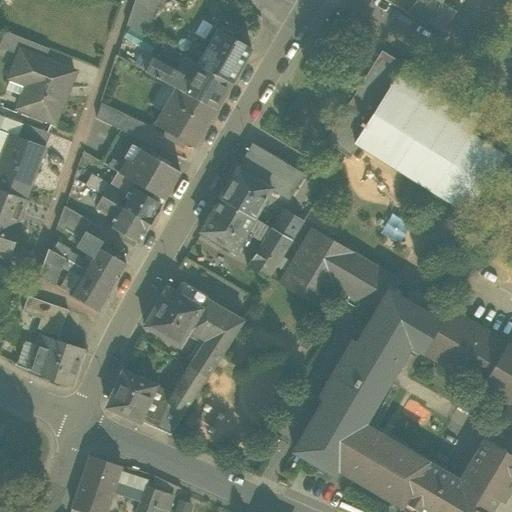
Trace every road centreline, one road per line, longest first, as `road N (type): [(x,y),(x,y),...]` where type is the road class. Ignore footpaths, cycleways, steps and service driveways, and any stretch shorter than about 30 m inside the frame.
road 1 (residential): [(125,0),(24,286),(123,326)]
road 2 (residential): [(295,24),(123,326)]
road 3 (residential): [(277,511),(78,424)]
road 4 (residential): [(511,94),(359,0)]
